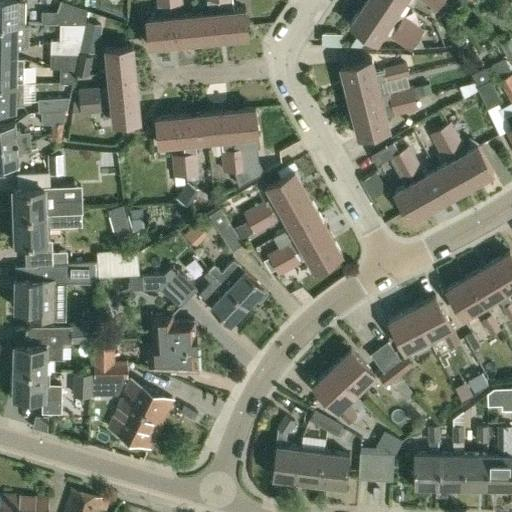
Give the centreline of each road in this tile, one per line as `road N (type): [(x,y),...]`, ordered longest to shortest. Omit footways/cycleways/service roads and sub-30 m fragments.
road 1 (residential): [(217,501),(241,416),(268,365),(316,318),(394,269)]
road 2 (residential): [(394,269),(298,99),(291,68)]
road 3 (residential): [(217,501),(0,440)]
road 4 (residential): [(394,269),(511,202)]
road 5 (residential): [(171,80),(291,68)]
